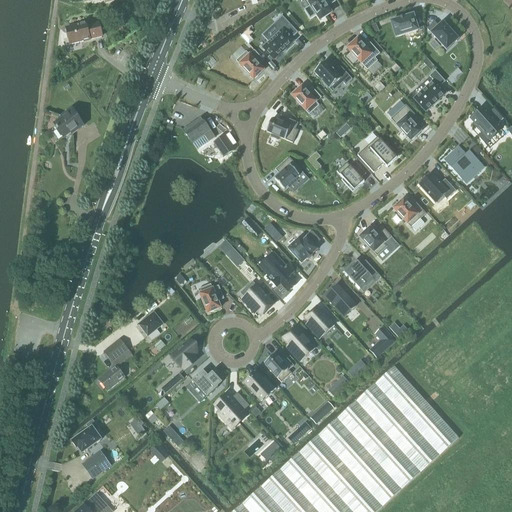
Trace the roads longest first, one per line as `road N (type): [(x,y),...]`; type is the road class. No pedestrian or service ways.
road 1 (secondary): [(20,511),(102,209)]
road 2 (residential): [(433,0),(468,17),(480,48),(470,88),(404,177),(339,222)]
road 3 (residential): [(249,118),(311,48),(386,5),(411,0)]
road 4 (residential): [(339,222),(343,232),(315,284),(279,321),(235,342)]
road 5 (residential): [(339,222),(279,210),(257,187),(243,146),(249,118)]
